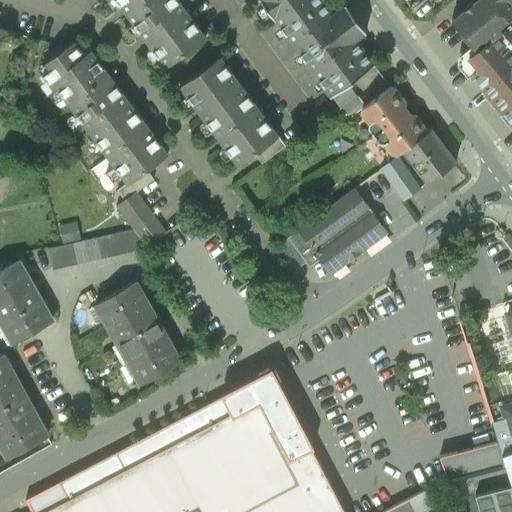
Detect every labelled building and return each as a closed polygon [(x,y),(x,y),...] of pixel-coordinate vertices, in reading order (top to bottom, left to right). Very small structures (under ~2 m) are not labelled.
[(115,0),(126,14),(145,0),(115,0)] [(177,0),(145,0),(126,14),(146,41),(186,11),(177,0)] [(259,0),(265,8),(274,20),(293,44),(333,15),(332,14),(322,0),(259,0)] [(511,0),(476,0),(451,21),(476,50),(509,24),(511,22),(511,0)] [(346,4),(332,14),(333,15),(293,44),(331,96),(375,65),(356,39),(366,32),(346,4)] [(186,11),(146,41),(165,67),(205,38),(186,11)] [(511,27),(509,24),(476,50),(462,61),(488,93),(511,121),(511,27)] [(84,55),(74,41),(63,49),(61,46),(43,60),(50,69),(42,75),(56,93),(59,91),(69,105),(109,75),(90,50),(84,55)] [(259,110),(220,57),(179,86),(218,139),(259,110)] [(109,75),(69,105),(88,131),(129,101),(109,75)] [(405,102),(395,88),(390,88),(362,109),(361,114),(369,124),(373,124),(378,131),(373,135),(374,136),(379,133),(384,139),(384,144),(392,154),(397,155),(402,150),(427,131),(415,115),(410,114),(404,107),(405,102)] [(129,101),(88,131),(108,157),(148,128),(129,101)] [(259,110),(218,139),(238,166),(254,154),(278,136),(259,110)] [(148,128),(108,157),(127,183),(127,184),(146,170),(168,154),(148,128)] [(427,131),(402,150),(427,183),(456,162),(431,128),(427,131)] [(278,136),(254,154),(261,164),(286,146),(278,136)] [(420,189),(398,157),(380,170),(403,201),(420,189)] [(146,170),(127,184),(127,183),(117,190),(124,200),(124,201),(136,193),(153,180),(146,170)] [(354,189),(298,230),(319,259),(329,272),(329,273),(330,274),(331,273),(346,262),(347,261),(346,260),(345,259),(360,248),(361,249),(362,251),(363,250),(363,249),(385,233),(387,232),(386,231),(385,231),(371,211),(370,209),(370,210),(354,189)] [(166,233),(136,193),(124,201),(124,200),(116,206),(133,229),(146,247),(166,233)] [(59,240),(76,237),(74,221),(57,224),(59,240)] [(133,229),(48,249),(53,268),(146,247),(133,229)] [(319,259),(298,230),(288,237),(306,261),(310,266),(319,259)] [(306,261),(288,237),(279,244),(296,268),(306,261)] [(19,261),(0,271),(0,297),(30,281),(19,261)] [(30,281),(0,297),(0,309),(6,320),(1,322),(1,323),(41,300),(30,281)] [(135,281),(95,303),(96,305),(101,302),(111,321),(107,323),(107,324),(146,301),(135,281)] [(41,300),(1,323),(2,323),(6,321),(17,339),(12,342),(13,343),(52,320),(41,300)] [(146,301),(107,324),(112,322),(122,340),(118,343),(157,321),(146,301)] [(157,321),(118,343),(118,344),(123,341),(133,360),(129,362),(129,363),(168,341),(157,321)] [(441,327),(449,353),(464,349),(455,322),(441,327)] [(511,323),(511,324),(511,325),(511,371),(507,373),(511,387),(511,415),(505,417),(505,418),(494,422),(500,441),(504,452),(511,449),(511,323)] [(168,341),(129,363),(134,361),(145,380),(140,383),(141,384),(180,361),(168,341)] [(3,355),(0,356),(0,383),(14,375),(3,355)] [(222,397),(25,500),(31,511),(344,511),(272,367),(220,394),(222,397)] [(14,375),(0,383),(0,409),(25,395),(14,375)] [(494,381),(482,385),(489,406),(500,402),(494,381)] [(25,395),(0,409),(0,432),(1,434),(0,434),(36,415),(25,395)] [(505,417),(500,402),(489,406),(494,422),(505,418),(505,417)] [(36,415),(0,434),(0,435),(1,435),(12,454),(7,457),(8,458),(47,436),(36,415)] [(441,456),(440,456),(449,479),(452,511),(497,511),(511,508),(511,449),(504,452),(500,441),(495,443),(441,456)]
